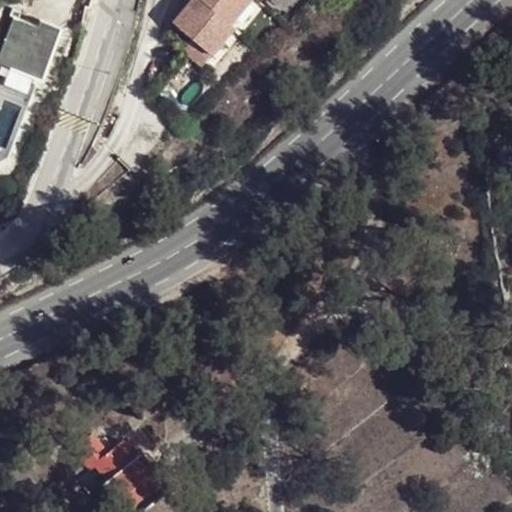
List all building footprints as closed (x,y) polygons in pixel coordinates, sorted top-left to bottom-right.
[(181,4),(176,0),(164,15),(169,19),(181,4)] [(234,25),(226,19),(219,13),(202,0),(176,0),(181,4),(169,19),(212,53),(234,25)] [(241,0),(202,0),(219,13),(226,19),(241,0)] [(20,10),(13,8),(10,15),(17,18),(20,10)] [(3,45),(0,52),(0,74),(6,77),(10,65),(41,77),(58,33),(17,18),(7,46),(3,45)] [(0,157),(2,158),(25,110),(2,100),(0,105),(0,157)] [(107,452),(91,433),(82,440),(73,448),(89,469),(96,464),(107,478),(100,483),(123,511),(136,511),(167,487),(138,452),(133,456),(122,441),(107,452)] [(7,468),(14,478),(30,467),(24,458),(7,468)] [(89,469),(77,480),(89,493),(100,483),(107,478),(96,464),(89,469)] [(14,478),(24,491),(39,481),(30,467),(14,478)]
